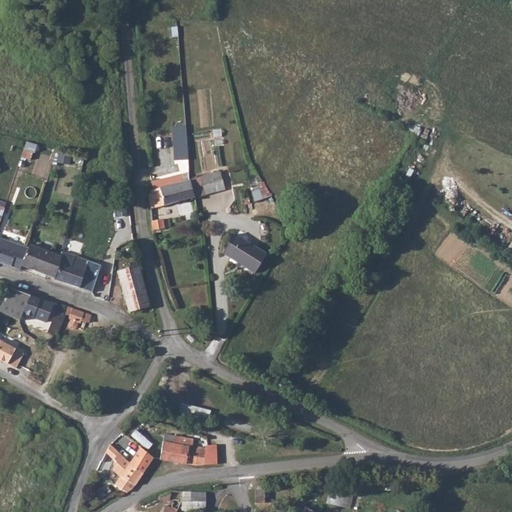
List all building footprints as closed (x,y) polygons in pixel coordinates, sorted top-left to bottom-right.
[(177,26),(171,27),(173,37),(179,36),(177,26)] [(188,158),(186,137),(172,138),(173,158),(188,158)] [(34,155),(36,144),(27,142),(25,153),(34,155)] [(69,164),(71,156),(60,153),(58,161),(69,164)] [(194,194),(195,196),(217,190),(212,172),(189,178),(194,194)] [(151,207),(195,196),(194,194),(189,178),(185,179),(182,173),(151,181),(152,187),(149,187),(151,207)] [(153,229),(166,227),(164,218),(152,220),(153,229)] [(267,253),(235,233),(223,253),(256,272),(267,253)] [(0,262),(19,269),(21,270),(23,266),(28,247),(1,238),(0,241),(0,262)] [(55,277),(63,255),(29,243),(29,245),(28,247),(23,266),(55,277)] [(100,265),(64,251),(63,255),(55,277),(55,279),(91,293),(100,265)] [(118,273),(129,310),(149,306),(139,268),(118,273)] [(0,311),(21,321),(23,314),(31,294),(12,286),(0,306),(0,311)] [(45,321),(52,301),(31,294),(23,314),(45,321)] [(351,298),(340,317),(367,333),(378,314),(351,298)] [(88,322),(91,314),(61,304),(57,303),(46,333),(58,337),(67,315),(71,316),(72,327),(78,328),(81,321),(85,321),(88,322)] [(98,325),(101,317),(98,316),(91,314),(88,322),(96,324),(98,325)] [(0,359),(11,366),(15,368),(24,352),(0,338),(0,359)] [(184,372),(170,369),(162,403),(177,406),(184,372)] [(208,406),(183,399),(179,414),(205,419),(208,406)] [(250,419),(229,413),(226,425),(247,431),(250,419)] [(136,431),(132,437),(149,449),(153,443),(136,431)] [(161,459),(182,463),(206,466),(209,465),(208,448),(194,448),(194,438),(166,433),(161,459)] [(107,451),(106,453),(114,459),(119,451),(111,445),(107,451)] [(209,465),(218,464),(218,447),(209,446),(208,448),(209,465)] [(129,460),(119,451),(114,459),(117,462),(113,471),(120,478),(114,486),(121,490),(126,493),(136,487),(147,471),(129,460)] [(267,487),(257,486),(255,502),(255,503),(266,504),(267,490),(267,487)] [(183,487),(182,488),(183,498),(192,499),(193,492),(194,487),(183,487)] [(171,490),(158,496),(158,500),(163,501),(162,508),(164,509),(163,511),(174,511),(181,491),(171,490)] [(332,491),(330,503),(351,508),(353,495),(332,491)] [(193,492),(192,499),(192,501),(207,501),(207,493),(193,492)]
